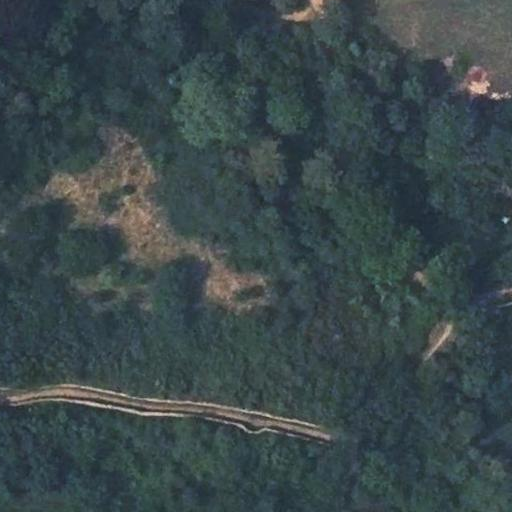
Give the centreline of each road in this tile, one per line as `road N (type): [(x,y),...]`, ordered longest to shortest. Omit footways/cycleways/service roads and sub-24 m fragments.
road 1 (track): [(371,241),(319,202),(261,114),(191,30),(199,4),(222,2),(280,20),(321,0)]
road 2 (track): [(326,0),(371,241),(459,303)]
